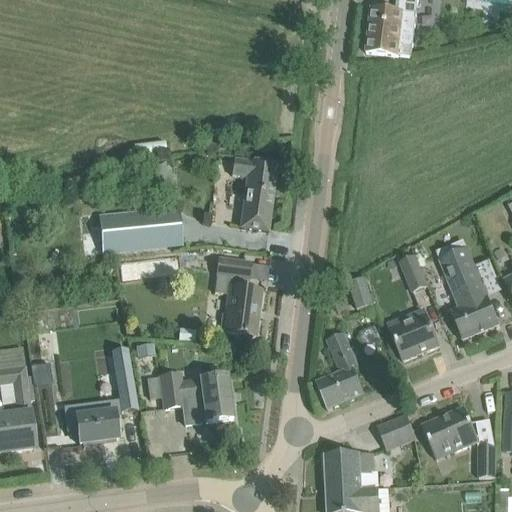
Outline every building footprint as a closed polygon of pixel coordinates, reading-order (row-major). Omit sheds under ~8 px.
[(398,0),(397,13),(391,12),(371,10),(366,56),(398,59),(398,58),(411,60),(418,0),(398,0)] [(240,230),(268,234),(277,167),(249,163),(249,164),(234,161),(231,178),(247,180),(240,230)] [(23,256),(59,281),(92,235),(56,210),(23,256)] [(101,220),(104,254),(180,246),(177,212),(101,220)] [(458,312),(450,316),(455,326),(462,344),(500,329),(492,310),(468,250),(465,252),(438,263),(458,312)] [(144,255),(145,264),(157,262),(158,277),(177,276),(172,253),(144,255)] [(398,266),(410,294),(424,288),(411,259),(398,266)] [(215,294),(228,295),(224,315),(222,315),(220,334),(255,339),(261,291),(248,289),(249,281),(250,281),(252,266),(219,262),(215,294)] [(349,287),(357,312),(372,308),(364,282),(349,287)] [(386,327),(395,346),(403,364),(439,349),(431,331),(421,312),(386,327)] [(340,376),(316,386),(327,413),(364,398),(353,372),(358,370),(343,336),(327,343),(340,376)] [(24,370),(23,363),(2,365),(0,365),(0,387),(5,387),(7,387),(8,393),(14,392),(17,417),(9,418),(0,418),(0,456),(14,455),(35,452),(33,432),(24,370)] [(49,367),(30,370),(33,389),(51,386),(49,367)] [(116,371),(119,403),(64,410),(67,434),(77,432),(79,446),(117,441),(114,415),(134,413),(129,370),(116,371)] [(164,412),(184,409),(186,428),(205,425),(211,424),(211,426),(217,425),(216,423),(233,421),(227,379),(207,381),(199,382),(199,383),(181,385),(179,377),(159,380),(161,392),(164,412)] [(502,454),(511,454),(511,395),(506,395),(502,454)] [(451,419),(441,423),(440,421),(422,429),(436,463),(437,462),(436,459),(452,452),(454,455),(479,444),(464,411),(450,417),(451,419)] [(379,431),(388,453),(415,441),(406,419),(379,431)] [(478,481),(495,481),(496,450),(478,450),(478,481)] [(324,459),(326,493),(378,490),(378,475),(373,476),(372,456),(324,459)] [(378,490),(326,493),(326,511),(389,511),(388,491),(378,492),(378,490)] [(511,511),(511,490),(501,491),(500,493),(500,511),(511,511)]
